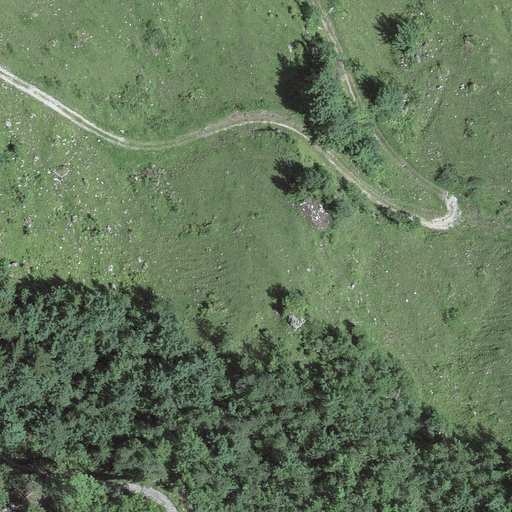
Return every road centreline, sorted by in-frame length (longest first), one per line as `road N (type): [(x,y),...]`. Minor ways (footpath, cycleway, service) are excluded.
road 1 (track): [(0,78),(125,149),(186,146),(249,120),(281,121),(363,190),(446,225),(454,204),(391,155),(314,0)]
road 2 (track): [(168,511),(157,490),(0,403)]
